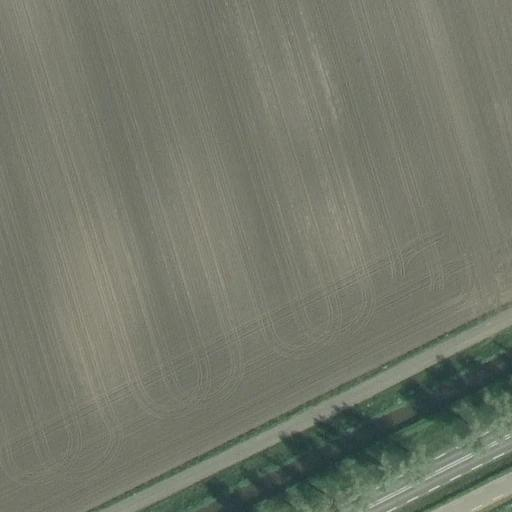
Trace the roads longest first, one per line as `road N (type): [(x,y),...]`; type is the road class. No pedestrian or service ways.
road 1 (track): [(120,511),(511,316)]
road 2 (primary): [(358,511),(511,434)]
